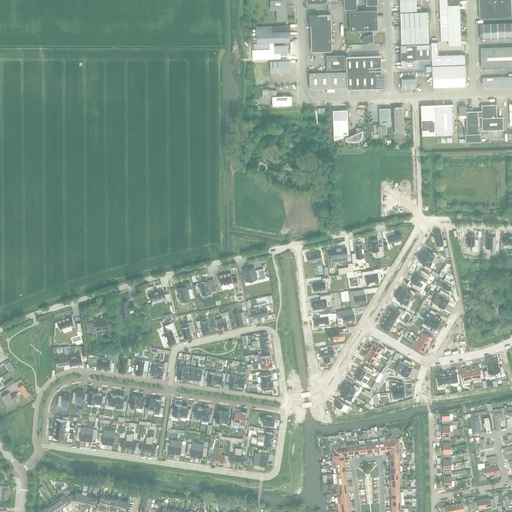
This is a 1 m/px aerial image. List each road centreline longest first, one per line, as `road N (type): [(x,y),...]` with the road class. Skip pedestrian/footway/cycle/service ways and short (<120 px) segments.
road 1 (unclassified): [(0,330),(74,301),(297,243)]
road 2 (residential): [(285,398),(276,336),(265,328),(179,347),(170,383)]
road 3 (residential): [(158,463),(273,475),(286,408)]
road 4 (residential): [(359,511),(353,462),(379,459),(382,511)]
road 5 (residential): [(286,408),(326,396),(368,328)]
road 6 (residential): [(424,221),(360,323)]
road 7 (residential): [(39,446),(158,463)]
